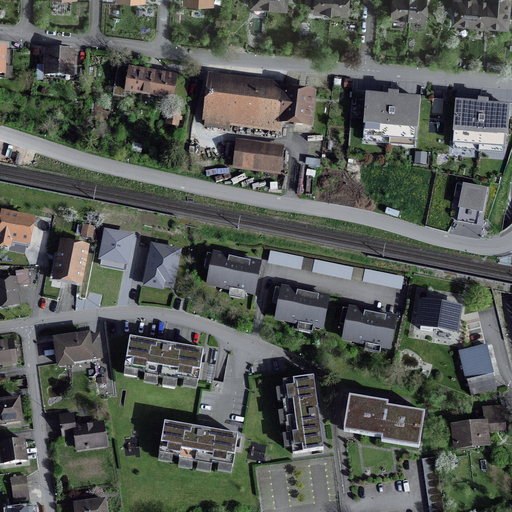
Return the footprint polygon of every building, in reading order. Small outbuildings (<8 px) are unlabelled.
[(284,0),(251,0),(251,6),(284,9),(284,0)] [(347,0),(314,0),(314,11),(346,14),(347,0)] [(392,0),(391,18),(423,20),(425,0),(392,0)] [(506,18),(507,0),(492,0),(492,1),(487,0),(480,0),(455,0),(453,23),(497,26),(500,28),(504,28),(506,27),(507,24),(508,21),(506,19),(506,18)] [(70,55),(70,53),(47,52),(47,54),(45,54),(44,75),(46,75),(46,76),(69,77),(69,76),(72,77),(72,66),(75,66),(76,59),(72,58),(72,55),(70,55)] [(188,79),(179,78),(172,77),(171,81),(162,79),(156,78),(140,76),(132,74),(133,70),(129,68),(117,66),(113,90),(169,100),(167,106),(183,109),(188,79)] [(283,94),(283,96),(209,86),(204,127),(227,130),(228,124),(280,131),(281,120),(308,124),(311,98),(283,94)] [(393,99),(366,97),(363,139),(417,142),(420,101),(393,99)] [(483,105),(456,103),(452,146),(508,151),(511,107),(483,105)] [(166,124),(176,126),(178,113),(168,111),(166,124)] [(235,165),(277,170),(280,151),(238,145),(235,165)] [(484,215),(488,191),(461,187),(458,211),(484,215)] [(32,220),(2,214),(0,226),(0,245),(9,247),(10,240),(27,244),(29,233),(32,220)] [(59,258),(55,279),(79,283),(86,250),(61,245),(59,258)] [(180,249),(154,245),(149,274),(175,279),(180,249)] [(309,258),(272,250),(269,263),(306,271),(309,258)] [(252,294),(258,265),(232,259),(214,256),(208,285),(252,294)] [(351,267),(314,260),(312,274),(349,281),(351,267)] [(400,276),(364,270),(362,282),(397,289),(400,276)] [(0,306),(17,305),(13,280),(0,281),(0,306)] [(302,294),(282,290),(276,319),(321,328),(327,299),(302,294)] [(458,309),(424,303),(420,330),(430,332),(430,328),(454,332),(458,309)] [(369,314),(350,310),(344,340),(388,349),(394,319),(369,314)] [(87,336),(55,341),(58,366),(70,365),(70,362),(89,359),(90,362),(90,359),(100,358),(97,337),(87,338),(87,336)] [(160,344),(129,339),(124,369),(144,373),(144,376),(176,381),(177,378),(197,382),(202,352),(171,346),(171,347),(166,346),(160,345),(160,344)] [(13,363),(10,344),(0,345),(0,364),(3,364),(3,367),(9,367),(8,363),(13,363)] [(491,375),(492,375),(485,346),(459,352),(466,381),(467,381),(470,396),(495,390),(491,375)] [(317,409),(313,378),(282,382),(285,402),(282,402),(283,412),(285,412),(287,425),(285,425),(286,435),(289,435),(292,455),(323,450),(318,420),(317,420),(317,415),(316,409),(317,409)] [(387,404),(349,398),(344,429),(381,435),(380,439),(419,445),(424,414),(390,408),(386,408),(387,404)] [(0,402),(0,423),(20,421),(17,400),(0,402)] [(502,417),(501,407),(483,409),(484,420),(483,420),(484,424),(453,428),(456,449),(486,445),(485,432),(504,430),(503,417),(502,417)] [(61,437),(75,435),(74,427),(72,415),(59,417),(61,437)] [(102,424),(74,427),(75,435),(77,450),(104,446),(102,424)] [(195,429),(164,424),(158,454),(179,457),(178,460),(211,466),(211,463),(232,467),(237,436),(206,431),(205,432),(200,431),(195,430),(195,429)] [(25,462),(23,441),(0,444),(2,453),(0,453),(0,464),(3,465),(25,462)] [(443,511),(435,458),(421,460),(428,511),(443,511)] [(13,503),(28,501),(25,477),(10,479),(13,503)] [(89,503),(74,505),(75,511),(104,511),(103,501),(89,503)]
